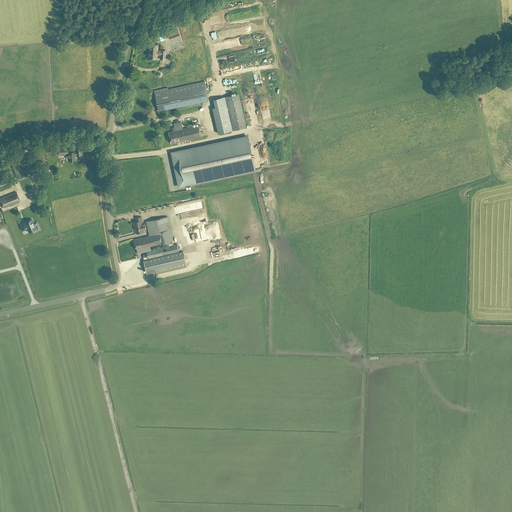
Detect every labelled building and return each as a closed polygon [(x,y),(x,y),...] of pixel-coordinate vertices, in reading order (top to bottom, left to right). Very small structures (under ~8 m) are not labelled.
[(212,25),(225,23),(224,16),(211,18),(212,25)] [(175,24),(161,29),(165,40),(179,34),(175,24)] [(157,45),(149,44),(148,58),(156,58),(156,54),(161,55),(160,59),(165,59),(165,50),(161,50),(161,51),(157,50),(157,45)] [(161,89),(161,91),(155,92),(159,110),(208,100),(204,81),(168,89),(168,87),(161,89)] [(262,89),(255,89),(256,101),(256,102),(257,106),(264,106),(262,89)] [(213,108),(219,133),(233,129),(246,127),(238,93),(214,99),(216,107),(213,108)] [(182,108),(188,107),(188,105),(176,107),(177,115),(181,114),(181,112),(182,111),(182,108)] [(172,128),(173,131),(168,131),(171,143),(201,137),(198,125),(186,128),(185,123),(181,123),(181,122),(174,123),(175,127),(172,128)] [(254,169),(247,137),(173,153),(180,185),(254,169)] [(267,164),(271,163),(266,142),(256,145),(261,163),(266,162),(267,164)] [(34,147),(36,152),(31,154),(35,164),(40,162),(43,171),(48,169),(45,161),(46,161),(40,145),(34,147)] [(76,154),(76,155),(83,154),(82,145),(74,145),(74,147),(71,148),(71,150),(71,152),(75,151),(75,155),(76,154)] [(50,146),(43,148),(45,155),(52,153),(50,146)] [(71,150),(68,150),(67,146),(59,147),(59,155),(68,154),(68,160),(72,160),(72,161),(75,160),(76,160),(76,155),(76,154),(75,155),(75,151),(71,152),(71,150)] [(9,155),(18,179),(28,175),(18,152),(9,155)] [(0,184),(9,181),(4,168),(0,159),(0,158),(0,184)] [(0,187),(0,193),(15,187),(13,182),(0,187)] [(4,210),(8,209),(7,207),(20,202),(16,192),(0,198),(0,205),(2,205),(2,207),(3,207),(4,210)] [(11,208),(0,212),(3,220),(13,216),(11,208)] [(136,250),(149,247),(173,241),(167,216),(146,221),(150,236),(134,239),(136,250)] [(142,217),(136,218),(137,222),(134,222),(135,229),(136,229),(137,233),(144,232),(144,231),(146,230),(145,223),(142,224),(141,220),(142,220),(142,217)] [(27,228),(29,232),(36,229),(32,219),(25,222),(25,223),(21,225),(23,230),(27,228)] [(203,250),(219,246),(218,241),(202,244),(203,250)] [(177,244),(150,250),(146,251),(148,259),(179,252),(177,244)] [(179,252),(148,259),(144,260),(147,276),(186,266),(183,251),(179,252)]
